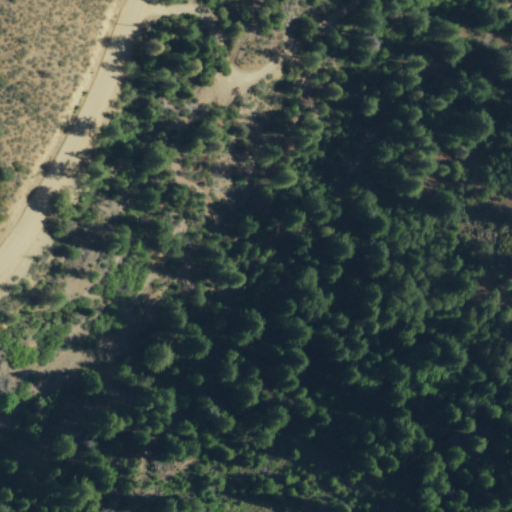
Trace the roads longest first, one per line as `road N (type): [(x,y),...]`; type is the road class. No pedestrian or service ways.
road 1 (tertiary): [(132,0),(78,128),(0,267)]
road 2 (track): [(129,12),(197,12),(235,74),(255,73)]
road 3 (track): [(255,73),(373,0)]
road 4 (track): [(171,162),(172,137),(204,102),(255,73)]
